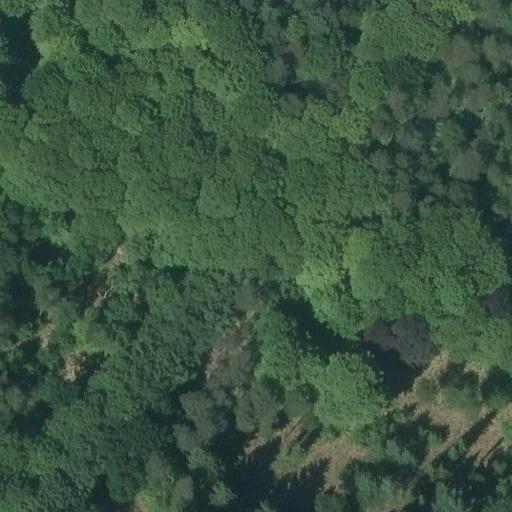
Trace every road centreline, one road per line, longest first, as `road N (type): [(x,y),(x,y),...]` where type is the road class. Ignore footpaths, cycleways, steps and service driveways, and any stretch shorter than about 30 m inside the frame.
road 1 (unclassified): [(511,317),(114,164)]
road 2 (unclassified): [(0,121),(114,164)]
